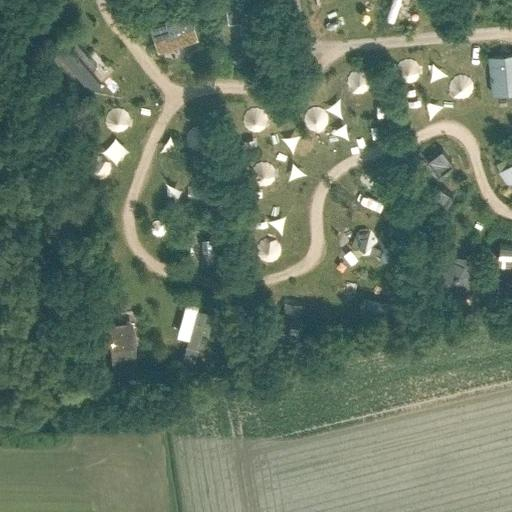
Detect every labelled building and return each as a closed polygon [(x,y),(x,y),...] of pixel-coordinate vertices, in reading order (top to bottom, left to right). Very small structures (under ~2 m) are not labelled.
[(259,0),(227,0),(231,20),(262,15),(259,0)] [(189,10),(151,23),(159,48),(197,35),(189,10)] [(511,66),(491,68),(493,95),(511,93),(511,66)] [(267,103),(256,105),(259,119),(270,117),(267,103)] [(256,105),(244,107),(248,140),(260,138),(256,105)] [(511,113),(494,118),(497,132),(511,128),(511,113)] [(213,181),(210,141),(198,142),(199,156),(187,157),(187,169),(200,168),(201,182),(213,181)] [(425,160),(438,177),(452,166),(438,149),(425,160)] [(430,198),(443,207),(450,197),(437,187),(430,198)] [(375,213),(387,212),(384,188),(372,190),(375,213)] [(216,225),(189,227),(191,248),(201,247),(202,270),(218,269),(216,225)] [(511,262),(511,240),(500,239),(498,261),(511,262)] [(444,268),(442,281),(459,281),(464,295),(475,287),(477,273),(469,262),(456,260),(444,268)] [(285,308),(280,329),(289,331),(290,326),(299,328),(304,304),(295,303),(294,310),(285,308)] [(133,334),(110,336),(113,373),(137,371),(133,334)]
